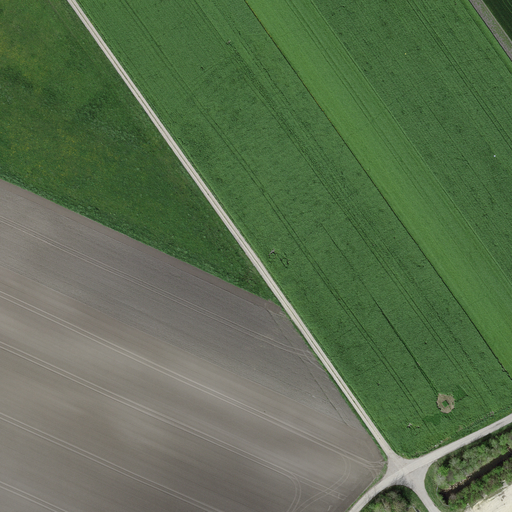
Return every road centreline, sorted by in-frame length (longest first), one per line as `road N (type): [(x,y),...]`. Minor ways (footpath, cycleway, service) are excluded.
road 1 (track): [(433,511),(69,0)]
road 2 (track): [(511,417),(402,473),(357,511)]
